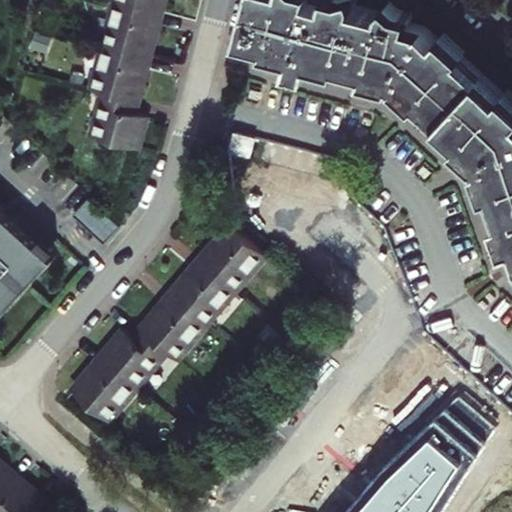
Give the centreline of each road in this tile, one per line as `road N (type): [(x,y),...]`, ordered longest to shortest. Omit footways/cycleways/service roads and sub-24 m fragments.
road 1 (residential): [(193,105),(348,145),(386,167),(426,212),(458,303),(511,354)]
road 2 (residential): [(2,405),(149,230),(193,105)]
road 3 (residential): [(100,511),(88,481),(2,405)]
